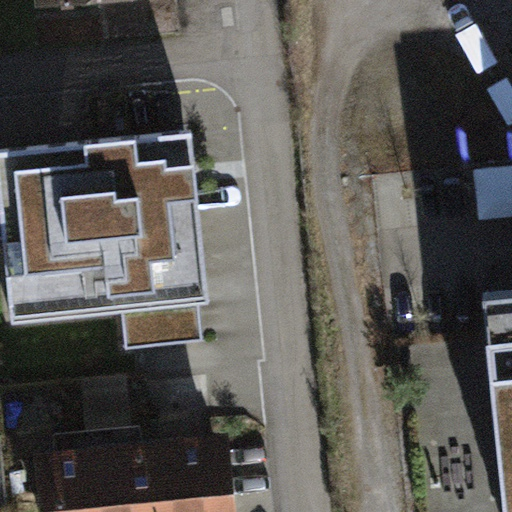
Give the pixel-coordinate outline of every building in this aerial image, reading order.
[(166,0),(27,0),(31,38),(169,24),(166,0)] [(196,128),(12,144),(27,312),(211,295),(196,128)] [(478,221),(511,219),(511,168),(476,170),(478,221)] [(511,511),(511,281),(484,284),(505,511),(511,511)] [(253,511),(247,430),(52,451),(57,511),(253,511)]
